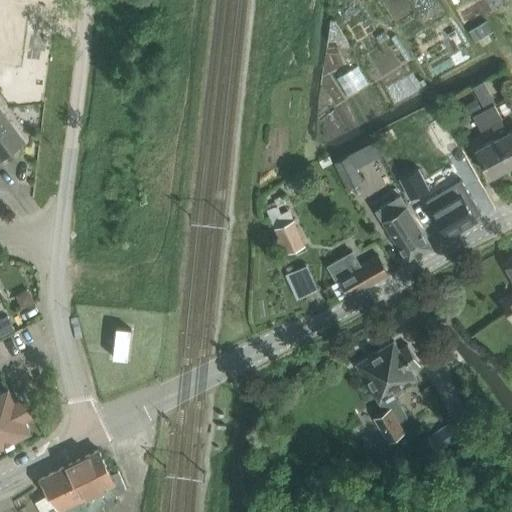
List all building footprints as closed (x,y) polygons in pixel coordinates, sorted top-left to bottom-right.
[(25,9),(3,6),(4,0),(0,0),(0,61),(18,64),(25,9)] [(335,62),(345,87),(374,75),(383,98),(423,82),(390,0),(367,0),(340,11),(348,30),(339,34),(349,57),(335,62)] [(487,21),(469,31),(475,42),(493,32),(487,21)] [(476,99),(464,105),(470,116),(482,109),(476,99)] [(497,103),(487,109),(495,123),(501,136),(511,155),(511,130),(510,131),(504,119),(505,118),(497,103)] [(487,109),(477,114),(485,129),(495,123),(487,109)] [(0,161),(1,162),(24,145),(0,111),(0,161)] [(407,124),(391,133),(394,139),(410,130),(407,124)] [(446,125),(437,131),(444,143),(453,138),(446,125)] [(511,155),(501,136),(479,148),(493,175),(511,165),(511,155)] [(375,140),(349,153),(357,169),(383,156),(375,140)] [(349,153),(335,159),(347,184),(349,188),(351,187),(363,181),(357,169),(349,153)] [(329,156),(319,162),(323,169),(333,163),(329,156)] [(422,168),(403,179),(416,201),(435,191),(422,168)] [(380,194),(402,184),(397,174),(375,184),(380,194)] [(465,176),(430,196),(452,234),(485,216),(483,211),(485,210),(465,176)] [(400,197),(376,212),(394,242),(402,254),(408,264),(415,260),(432,250),(415,222),(409,212),(400,197)] [(275,207),(267,210),(275,229),(294,221),(289,210),(281,214),(278,206),(275,208),(275,207)] [(294,221),(275,229),(286,254),(305,246),(294,221)] [(335,282),(339,279),(350,299),(389,277),(378,258),(361,268),(352,251),(326,266),(335,282)] [(511,298),(503,304),(511,321),(511,320),(511,265),(507,268),(511,278),(511,298)] [(25,298),(38,291),(31,278),(19,285),(25,298)] [(0,338),(14,331),(8,319),(0,322),(0,338)] [(117,329),(113,360),(128,361),(132,331),(117,329)] [(354,366),(383,414),(374,420),(389,444),(402,436),(396,426),(408,419),(393,395),(403,389),(402,387),(414,379),(408,370),(416,365),(405,347),(397,352),(392,343),(354,366)] [(0,420),(15,413),(12,407),(16,405),(8,390),(0,394),(0,420)] [(19,419),(15,413),(0,420),(0,425),(12,449),(13,448),(15,446),(15,443),(14,441),(30,433),(23,417),(19,419)] [(439,451),(459,438),(450,424),(429,437),(439,451)] [(11,449),(12,449),(0,425),(0,448),(4,446),(5,448),(8,450),(11,449)] [(441,457),(451,474),(465,465),(455,448),(441,457)] [(101,450),(43,478),(57,507),(50,511),(102,511),(100,506),(115,498),(113,495),(124,491),(116,472),(113,473),(101,450)]
